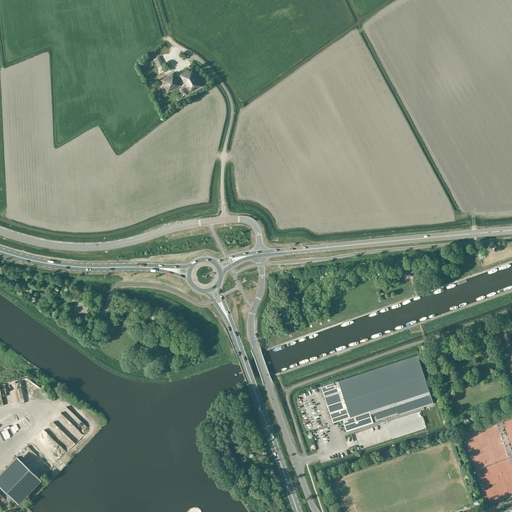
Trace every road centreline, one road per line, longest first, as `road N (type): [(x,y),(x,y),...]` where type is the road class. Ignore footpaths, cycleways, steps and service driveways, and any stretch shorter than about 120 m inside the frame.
road 1 (primary): [(260,253),(511,230)]
road 2 (unclassified): [(0,230),(80,247),(224,219)]
road 3 (unclassified): [(224,219),(230,100),(211,72),(174,44)]
road 4 (primary): [(297,511),(234,334)]
road 5 (primary): [(156,267),(59,265),(0,251)]
road 6 (unclassified): [(316,511),(267,382)]
road 7 (unclassified): [(260,253),(250,333),(267,382)]
